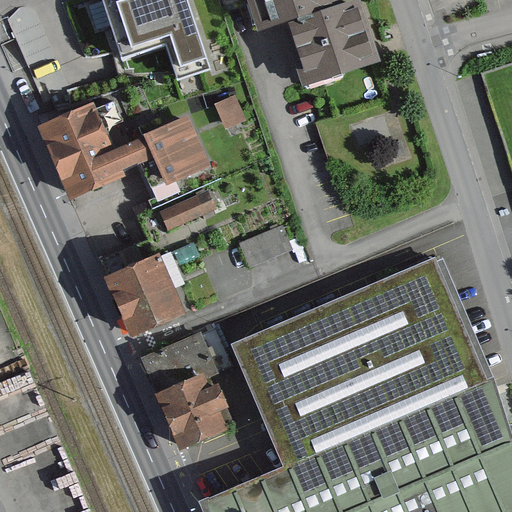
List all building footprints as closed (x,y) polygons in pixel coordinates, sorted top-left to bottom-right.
[(213,70),(188,0),(108,0),(103,2),(123,62),(166,48),(178,82),(213,70)] [(334,0),(246,0),(258,35),(284,26),(304,89),(378,65),(358,6),(338,13),(334,0)] [(238,94),(217,103),(228,129),(249,121),(238,94)] [(399,108),(321,121),(329,167),(407,155),(399,108)] [(91,111),(45,131),(75,202),(145,172),(152,189),(207,165),(187,119),(109,153),(91,111)] [(209,189),(161,210),(171,232),(219,211),(209,189)] [(241,243),(251,267),(294,249),(285,226),(241,243)] [(272,466),(477,381),(426,260),(221,345),(272,466)] [(160,262),(109,283),(132,338),(183,317),(160,262)] [(206,374),(158,393),(179,445),(226,427),(219,409),(224,407),(218,390),(213,392),(206,374)] [(511,476),(505,457),(477,381),(272,466),(196,499),(201,511),(509,511),(511,511),(511,476)]
